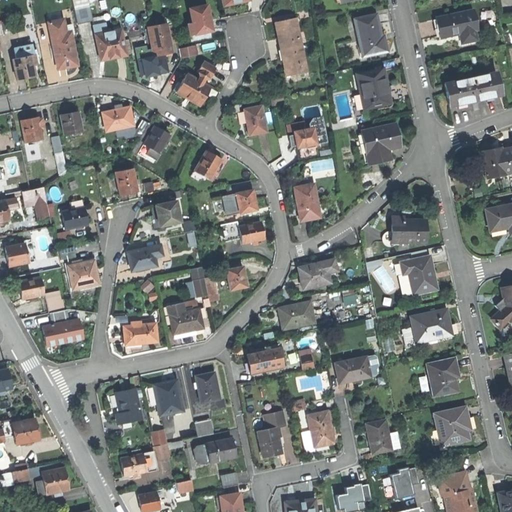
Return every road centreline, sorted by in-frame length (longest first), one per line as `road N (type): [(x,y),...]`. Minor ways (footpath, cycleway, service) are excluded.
road 1 (residential): [(97,373),(202,352),(267,292),(283,255)]
road 2 (residential): [(204,130),(118,89),(67,89),(0,104)]
road 3 (residential): [(460,276),(495,437),(511,461)]
road 4 (residential): [(283,255),(353,223),(433,149)]
road 5 (residential): [(261,511),(257,479),(352,455),(344,413)]
road 6 (residential): [(97,373),(122,214)]
road 7 (residential): [(283,255),(267,174),(204,130)]
road 8 (residential): [(400,0),(433,149)]
road 9 (residential): [(47,390),(113,511)]
road 10 (residential): [(433,149),(460,276)]
